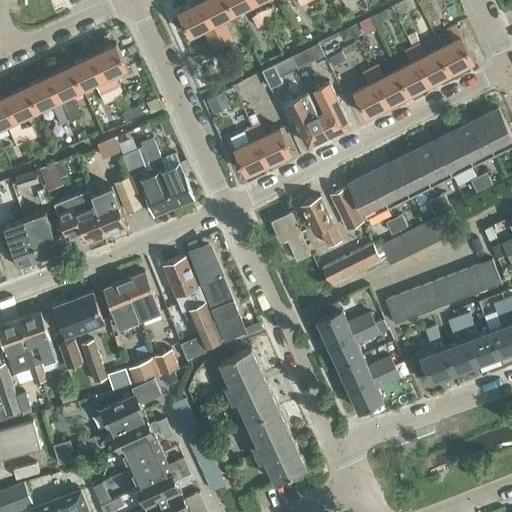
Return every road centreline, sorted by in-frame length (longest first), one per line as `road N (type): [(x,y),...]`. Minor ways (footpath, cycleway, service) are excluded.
road 1 (residential): [(511,73),(231,211)]
road 2 (residential): [(340,453),(231,211)]
road 3 (residential): [(231,211),(0,293)]
road 4 (residential): [(231,211),(136,0)]
road 5 (residential): [(340,453),(511,383)]
road 6 (residential): [(0,55),(127,0)]
